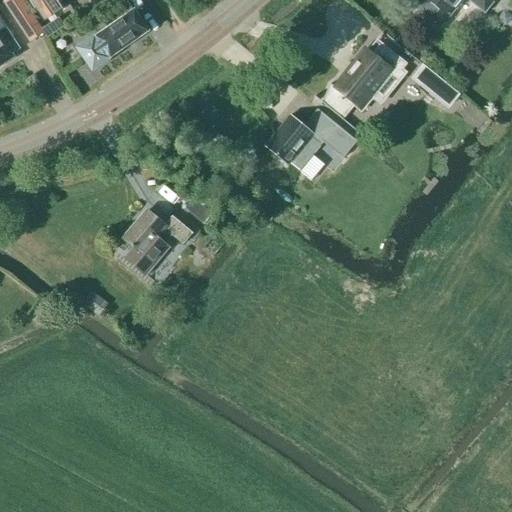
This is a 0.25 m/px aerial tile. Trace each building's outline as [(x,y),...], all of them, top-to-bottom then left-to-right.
[(60,0),(36,0),(50,20),(67,8),(60,0)] [(422,13),(421,13),(440,28),(463,0),(467,0),(484,13),(493,3),(491,1),(492,0),(420,0),(415,7),(422,13)] [(14,15),(12,15),(29,43),(43,34),(26,7),(25,7),(14,15)] [(110,59),(149,33),(134,12),(79,50),(92,70),(110,58),(110,59)] [(58,19),(42,30),(48,39),(64,28),(58,19)] [(0,20),(0,67),(14,58),(11,55),(19,50),(0,20)] [(330,85),(320,105),(327,109),(338,118),(351,102),(358,107),(366,97),(380,104),(400,79),(405,74),(402,71),(406,66),(380,46),(372,56),(367,52),(354,68),(352,67),(335,87),(330,85)] [(460,96),(423,65),(422,66),(423,68),(414,79),(448,107),(458,95),(459,96),(460,96)] [(351,134),(328,116),(322,110),(310,124),(312,125),(307,131),(290,117),(265,147),(288,166),(290,164),(300,172),(323,144),(322,143),(329,134),(342,145),(351,134)] [(193,199),(185,208),(205,224),(212,215),(193,199)] [(165,226),(148,212),(123,241),(133,250),(125,260),(146,277),(146,276),(169,248),(164,245),(172,236),(183,246),(192,235),(172,218),(165,226)] [(98,317),(108,304),(92,292),(82,305),(98,317)] [(36,307),(35,316),(50,318),(52,309),(37,306),(36,307)]
